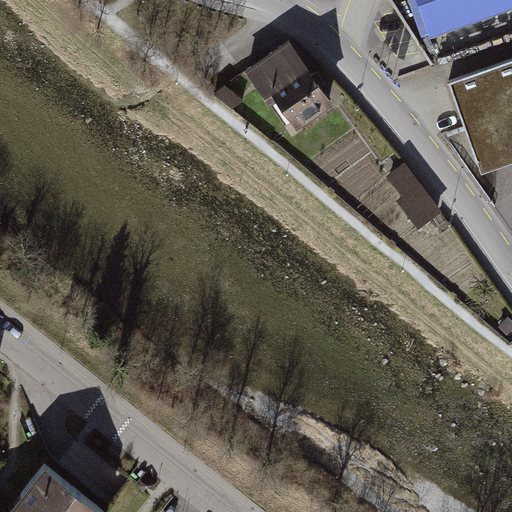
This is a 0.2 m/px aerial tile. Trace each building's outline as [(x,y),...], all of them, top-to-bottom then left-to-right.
[(511,0),(415,0),(427,34),(511,4),(511,0)] [(288,41),(246,70),(270,103),(278,97),(297,124),(330,101),(288,41)] [(511,61),(449,83),(482,173),(511,162),(511,61)] [(214,94),(232,109),(245,100),(226,85),(214,94)] [(405,161),(387,176),(403,196),(397,201),(419,229),(443,211),(405,161)] [(499,326),(508,335),(511,331),(511,319),(509,316),(499,326)] [(108,511),(47,463),(7,511),(108,511)]
